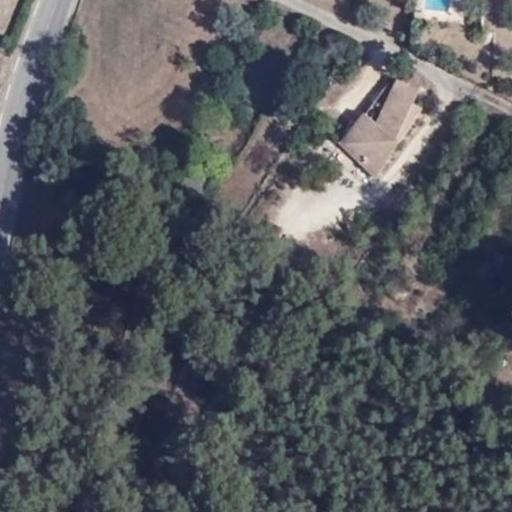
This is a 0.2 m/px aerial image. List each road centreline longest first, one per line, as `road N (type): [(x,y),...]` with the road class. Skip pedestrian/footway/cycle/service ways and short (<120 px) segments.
road 1 (unknown): [(294,0),(511,105)]
road 2 (unclassified): [(0,229),(52,0)]
